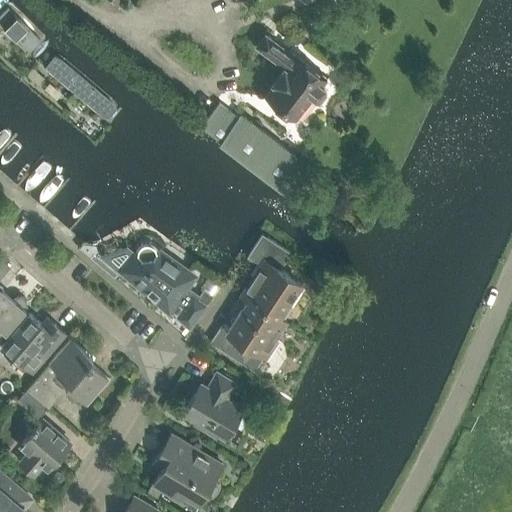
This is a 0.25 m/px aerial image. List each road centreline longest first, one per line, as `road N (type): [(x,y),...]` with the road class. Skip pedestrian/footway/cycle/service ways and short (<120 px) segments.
road 1 (residential): [(401,511),(511,277)]
road 2 (residential): [(159,364),(0,227)]
road 3 (residential): [(102,22),(177,17),(210,39),(220,49),(218,77),(191,85)]
road 4 (residential): [(71,511),(159,364)]
road 5 (residential): [(159,364),(191,345),(246,259)]
